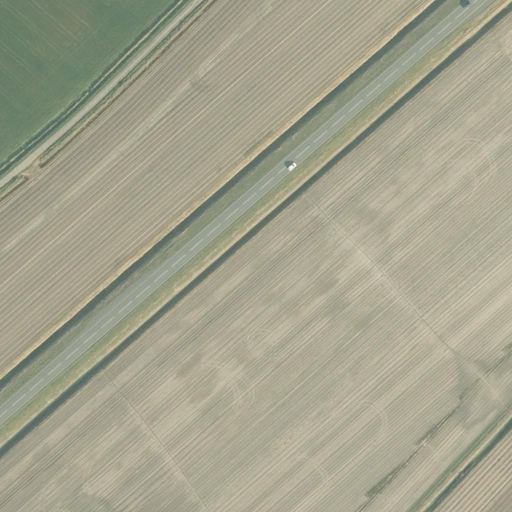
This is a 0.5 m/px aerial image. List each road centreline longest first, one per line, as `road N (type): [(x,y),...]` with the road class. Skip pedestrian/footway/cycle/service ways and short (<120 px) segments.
road 1 (trunk): [(0,416),(483,0)]
road 2 (unclassified): [(0,183),(197,0)]
